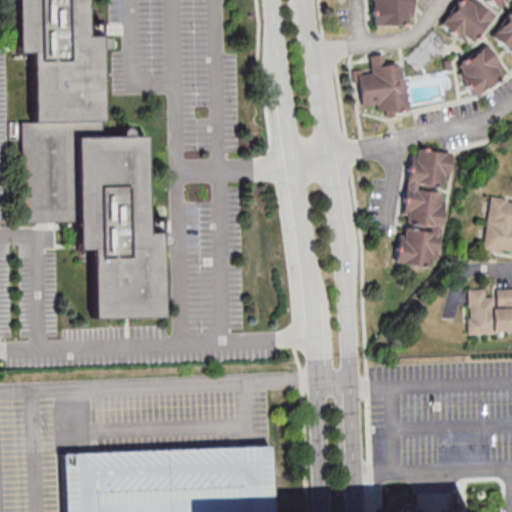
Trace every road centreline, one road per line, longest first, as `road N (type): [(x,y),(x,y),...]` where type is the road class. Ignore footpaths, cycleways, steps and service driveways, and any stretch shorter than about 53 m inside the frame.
road 1 (tertiary): [(358,511),(341,240),(298,0)]
road 2 (tertiary): [(272,0),(305,244),(320,511)]
road 3 (residential): [(293,160),(465,127),(511,102)]
road 4 (residential): [(312,51),(409,37),(447,0)]
